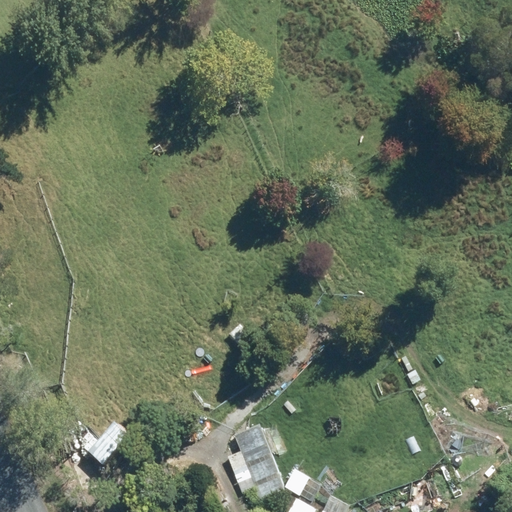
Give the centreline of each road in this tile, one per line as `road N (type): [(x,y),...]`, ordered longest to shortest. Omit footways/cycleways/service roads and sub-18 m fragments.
road 1 (track): [(215,463),(240,422),(315,341),(338,323),(369,319),(391,329),(459,411),(482,428),(511,432)]
road 2 (track): [(113,511),(136,471),(187,454),(215,463),(238,487),(245,511)]
